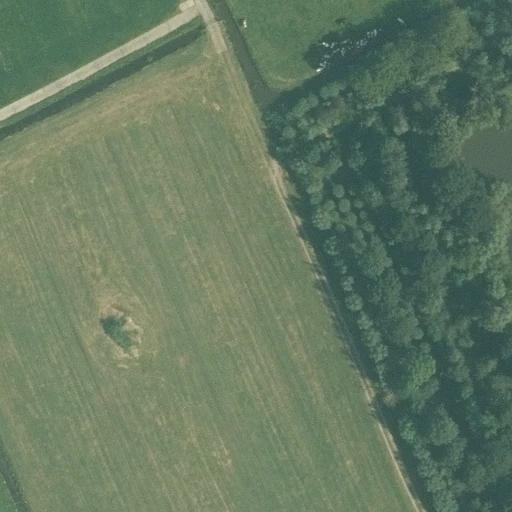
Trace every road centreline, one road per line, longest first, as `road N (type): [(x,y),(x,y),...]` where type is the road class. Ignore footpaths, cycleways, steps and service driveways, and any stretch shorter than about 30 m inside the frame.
road 1 (track): [(202,8),(421,511)]
road 2 (track): [(198,0),(202,8),(0,113)]
